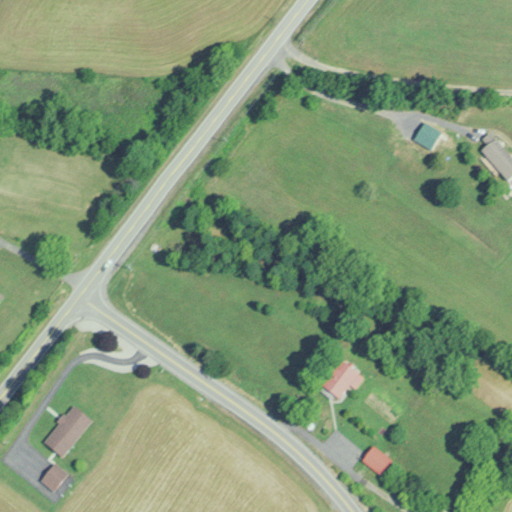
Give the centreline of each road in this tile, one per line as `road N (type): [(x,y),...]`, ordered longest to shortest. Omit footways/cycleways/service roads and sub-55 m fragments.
road 1 (primary): [(0,391),(301,0)]
road 2 (residential): [(78,292),(307,456),(351,511)]
